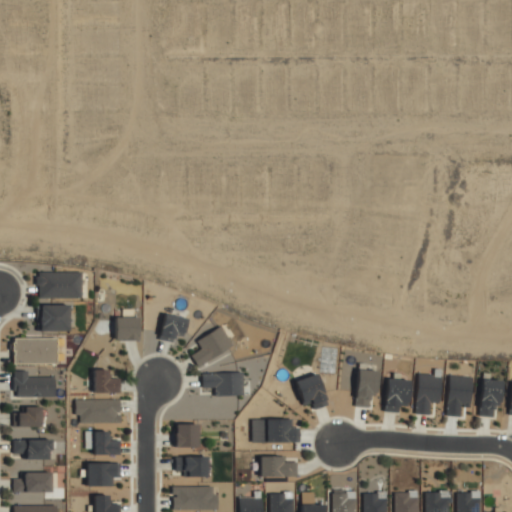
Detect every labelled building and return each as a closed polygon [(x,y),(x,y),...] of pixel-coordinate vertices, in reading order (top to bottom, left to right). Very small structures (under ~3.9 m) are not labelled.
[(77,271),(34,271),(34,297),(77,297),(77,271)] [(37,330),(65,331),(66,304),(37,304),(37,330)] [(158,339),(171,341),(172,335),(182,336),(184,316),(161,314),(158,339)] [(136,339),(136,316),(112,316),(113,340),(136,339)] [(194,340),(199,348),(189,354),(196,366),(230,345),(218,325),(194,340)] [(53,337),(10,338),(10,363),(53,363),(53,337)] [(91,392),(117,392),(117,378),(113,378),(113,369),(91,369),(91,392)] [(375,370),(354,369),(353,406),(366,406),(367,395),(374,395),(375,370)] [(26,376),(26,370),(11,370),(10,396),(52,396),(52,376),(26,376)] [(199,372),(200,387),(212,387),(212,395),(240,395),(240,371),(199,372)] [(436,403),(439,373),(417,371),(412,413),(427,415),(428,402),(436,403)] [(326,404),(314,372),(292,380),(301,405),(309,402),(312,409),(326,404)] [(458,416),(458,406),(469,406),(469,375),(446,375),(445,415),(458,416)] [(396,405),(406,405),(407,379),(384,378),(382,411),(396,412),(396,405)] [(498,406),(499,379),(479,378),(477,415),(491,416),(491,405),(498,406)] [(73,414),(78,414),(78,423),(118,421),(118,398),(73,399),(73,414)] [(15,426),(39,426),(39,406),(22,406),(22,411),(15,412),(15,426)] [(297,441),(296,426),(290,427),(290,418),(250,419),(250,442),(297,441)] [(196,447),(196,423),(173,423),(173,447),(196,447)] [(92,454),(118,454),(118,439),(106,439),(106,431),(84,430),(83,447),(92,448),(92,454)] [(46,459),(46,449),(50,449),(50,439),(11,438),(10,453),(23,453),(23,458),(46,459)] [(258,477),(295,476),(294,461),(283,461),(283,455),(257,456),(258,477)] [(204,476),(204,456),(176,456),(176,470),(185,470),(185,476),(204,476)] [(84,485),(111,486),(111,477),(118,477),(118,462),(85,462),(84,485)] [(11,492),(49,492),(49,471),(11,471),(11,492)] [(170,509),(213,508),(212,485),(169,486),(170,509)] [(423,491),(422,511),(446,511),(446,490),(423,491)] [(321,511),(322,504),(312,503),(312,492),(300,491),(298,511),(321,511)] [(414,511),(415,491),(392,491),(391,511),(414,511)] [(454,491),(454,511),(476,511),(476,491),(454,491)] [(291,511),(291,492),(268,492),(267,511),(291,511)] [(361,492),(360,511),(383,511),(384,492),(361,492)] [(92,511),(118,511),(118,503),(107,503),(107,495),(92,495),(92,511)] [(236,495),(236,511),(259,511),(259,495),(236,495)]
